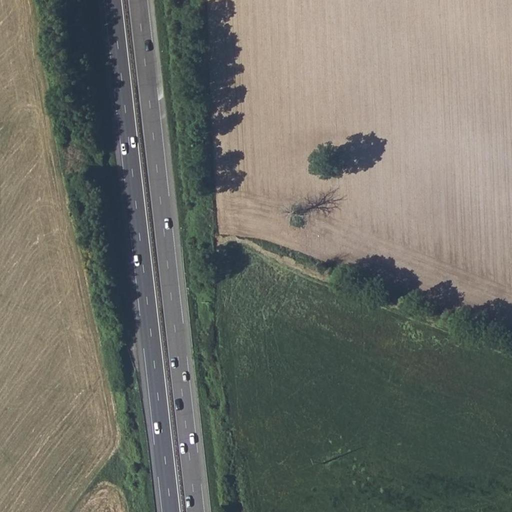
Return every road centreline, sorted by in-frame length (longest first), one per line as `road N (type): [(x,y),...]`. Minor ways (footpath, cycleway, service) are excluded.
road 1 (trunk): [(112,0),(171,511)]
road 2 (trunk): [(196,511),(137,0)]
